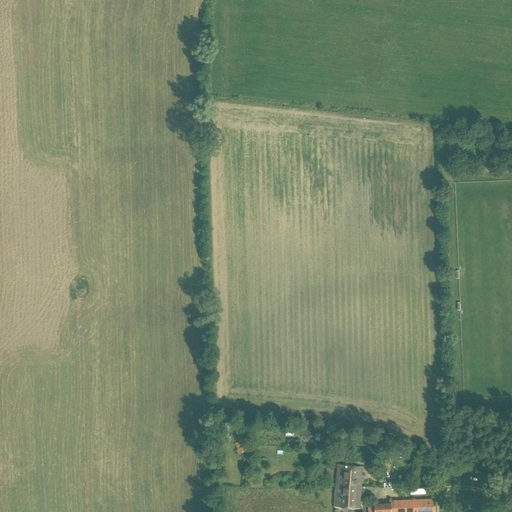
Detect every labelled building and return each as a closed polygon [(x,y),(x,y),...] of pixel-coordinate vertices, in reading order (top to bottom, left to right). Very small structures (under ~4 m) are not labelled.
[(302,425),(302,439),(317,439),(317,425),(302,425)] [(243,445),(236,451),(239,455),(246,450),(243,445)] [(419,473),(430,473),(430,463),(420,463),(419,473)] [(337,464),(336,484),(338,484),(346,485),(346,481),(348,481),(348,485),(361,486),(363,466),(339,464),(337,464)] [(336,484),(335,506),(360,508),(361,486),(348,485),(348,481),(346,481),(346,485),(338,484),(336,484)] [(432,511),(432,498),(391,500),(391,511),(432,511)]
